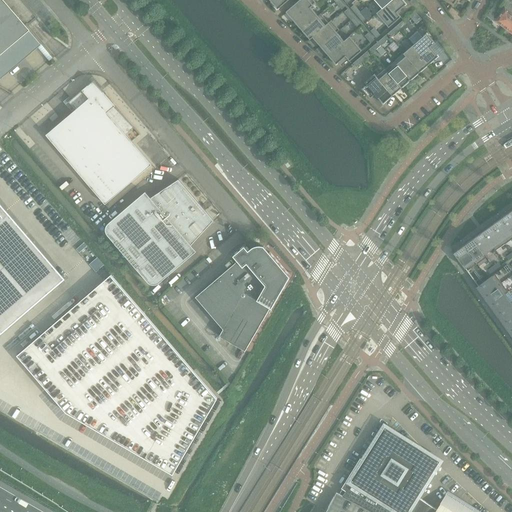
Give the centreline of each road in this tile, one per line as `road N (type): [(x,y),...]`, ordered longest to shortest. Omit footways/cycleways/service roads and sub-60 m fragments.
road 1 (secondary): [(87,0),(339,290)]
road 2 (secondary): [(353,270),(121,0)]
road 3 (residential): [(468,60),(385,127),(247,0)]
road 4 (secondary): [(351,304),(511,480)]
road 5 (tertiary): [(500,109),(420,173),(353,270)]
road 6 (tertiary): [(365,284),(437,180),(509,123)]
road 7 (secondary): [(511,442),(365,284)]
road 8 (secondary): [(339,290),(298,361),(292,412)]
road 9 (secondary): [(292,412),(351,304)]
